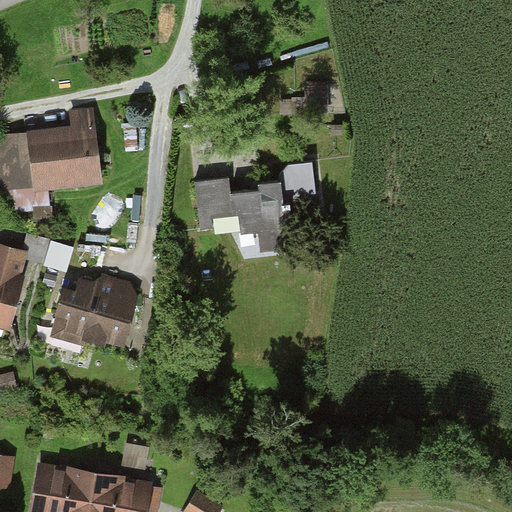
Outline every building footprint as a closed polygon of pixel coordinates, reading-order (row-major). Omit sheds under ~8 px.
[(332,112),(330,82),(308,83),(309,114),(332,112)] [(73,128),(0,137),(0,193),(103,181),(95,111),(71,114),(73,128)] [(233,181),(196,184),(199,231),(288,224),(285,183),(261,185),(261,194),(234,196),(233,181)] [(0,333),(10,337),(29,275),(23,273),(27,260),(0,251),(0,333)] [(129,349),(145,290),(105,279),(102,291),(68,282),(55,328),(129,349)] [(18,457),(0,453),(0,486),(13,489),(18,457)] [(153,511),(159,480),(42,460),(33,511),(153,511)] [(224,511),(228,506),(197,487),(181,511),(224,511)]
